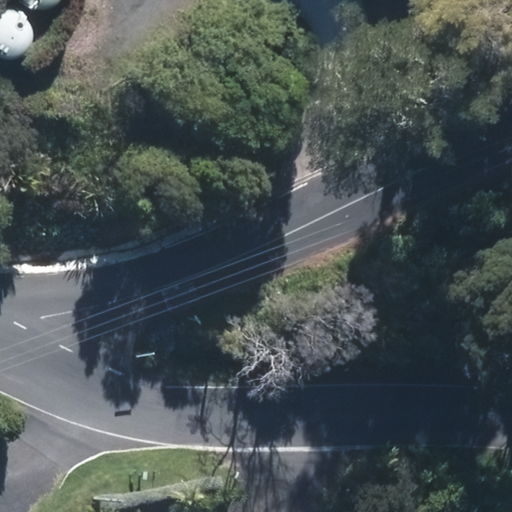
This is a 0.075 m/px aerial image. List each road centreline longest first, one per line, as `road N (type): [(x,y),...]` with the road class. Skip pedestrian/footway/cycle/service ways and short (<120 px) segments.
road 1 (residential): [(0,336),(253,270),(511,138)]
road 2 (residential): [(0,358),(137,413),(511,434)]
